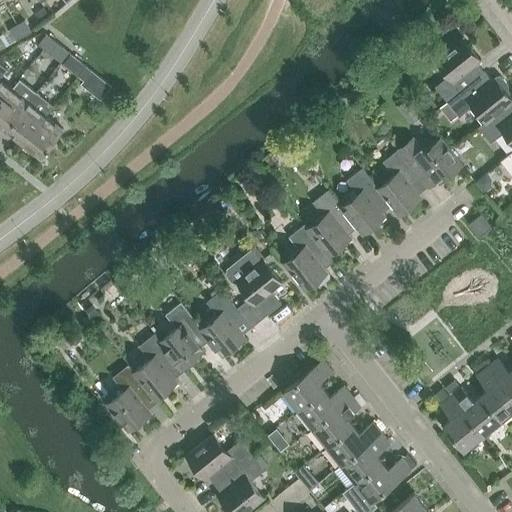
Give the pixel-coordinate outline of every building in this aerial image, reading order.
[(44,7),(35,13),(39,21),(49,14),(44,7)] [(24,22),(17,26),(23,37),(30,33),(24,22)] [(17,26),(10,30),(16,41),(23,37),(17,26)] [(45,32),(37,42),(44,48),(52,38),(45,32)] [(436,86),(439,90),(449,102),(486,72),(479,63),(483,60),(464,37),(436,59),(450,76),(436,86)] [(52,38),(44,48),(58,59),(66,49),(52,38)] [(60,58),(46,72),(56,82),(70,67),(60,58)] [(80,60),(72,70),(78,75),(87,65),(80,60)] [(0,103),(11,89),(0,80),(0,78),(8,69),(0,62),(0,103)] [(87,65),(78,75),(84,80),(81,84),(101,99),(112,86),(112,85),(87,65)] [(488,122),(511,102),(511,96),(497,78),(493,81),(486,72),(449,102),(461,117),(475,106),(488,122)] [(0,103),(0,125),(7,131),(37,92),(20,78),(11,89),(0,103)] [(370,93),(364,85),(356,91),(362,99),(370,93)] [(37,92),(7,131),(24,144),(45,117),(54,106),(37,92)] [(408,92),(393,104),(408,123),(423,111),(408,92)] [(511,102),(488,122),(480,129),(492,143),(506,132),(511,139),(511,102)] [(63,131),(45,117),(24,144),(41,159),(63,131)] [(414,137),(399,149),(429,187),(438,180),(441,184),(464,166),(441,137),(425,150),(414,137)] [(293,148),(288,141),(282,146),(287,153),(293,148)] [(394,175),(379,187),(393,205),(392,205),(401,216),(423,199),(420,195),(429,187),(399,149),(383,162),(394,175)] [(511,153),(502,161),(511,173),(511,153)] [(359,193),(343,206),(342,206),(358,226),(364,234),(387,216),(384,212),(392,205),(393,205),(379,187),(363,168),(348,180),(359,193)] [(485,191),(490,186),(491,178),(486,173),(477,181),(485,191)] [(449,197),(454,207),(472,198),(467,188),(449,197)] [(325,215),(309,227),(331,255),(353,237),(349,233),(358,226),(342,206),(343,206),(330,189),(314,202),(325,215)] [(493,228),(482,215),(471,224),(481,237),(493,228)] [(326,269),(336,261),(331,255),(309,227),(306,223),(289,236),(300,250),(284,262),(306,291),(315,284),(317,286),(321,287),(330,280),(331,275),(326,269)] [(164,246),(169,251),(181,242),(176,236),(164,246)] [(236,282),(249,298),(238,307),(254,327),(282,304),(271,291),(282,282),(254,247),(227,268),(227,275),(232,281),(236,282)] [(159,259),(153,264),(156,269),(162,264),(159,259)] [(219,315),(203,328),(211,339),(224,356),(247,338),(244,335),(254,327),(238,307),(224,289),(208,302),(219,315)] [(178,328),(163,340),(184,367),(206,349),(203,345),(211,339),(203,328),(182,302),(167,314),(178,328)] [(97,311),(93,305),(87,309),(91,316),(97,311)] [(68,326),(55,337),(64,348),(78,337),(68,326)] [(152,358),(136,372),(157,398),(179,380),(176,376),(185,369),(184,367),(163,340),(156,333),(141,345),(152,358)] [(499,358),(489,366),(511,395),(511,370),(510,372),(499,358)] [(285,391),(299,409),(325,389),(320,381),(333,371),(324,359),(285,391)] [(150,408),(159,401),(157,398),(136,372),(130,364),(114,376),(125,389),(108,402),(131,431),(154,413),(150,408)] [(482,394),(502,420),(511,412),(511,395),(489,366),(479,374),(490,388),(482,394)] [(447,389),(453,395),(484,435),(502,420),(482,394),(474,401),(463,387),(461,389),(456,382),(447,389)] [(331,396),(325,389),(299,409),(314,428),(353,396),(345,386),(331,396)] [(484,435),(453,395),(442,404),(453,417),(445,423),(465,449),(484,435)] [(314,428),(328,446),(354,425),(348,418),(362,407),(353,396),(314,428)] [(360,433),(354,425),(328,446),(340,460),(342,463),(343,464),(382,433),(374,422),(360,433)] [(283,436),(277,428),(269,434),(275,442),(283,436)] [(210,475),(217,484),(253,455),(241,440),(229,450),(215,433),(187,456),(205,479),(210,475)] [(343,464),(357,482),(383,461),(377,454),(391,443),(382,433),(343,464)] [(253,455),(217,484),(223,492),(219,496),(232,511),(246,511),(266,497),(252,480),(265,470),(253,455)] [(389,469),(383,461),(357,482),(345,491),(352,499),(362,511),(368,511),(377,505),(373,500),(411,469),(403,458),(389,469)] [(340,460),(330,467),(333,470),(342,463),(340,460)] [(390,508),(385,511),(423,511),(429,508),(415,491),(391,510),(390,508)] [(319,500),(324,506),(332,500),(326,494),(319,500)]
